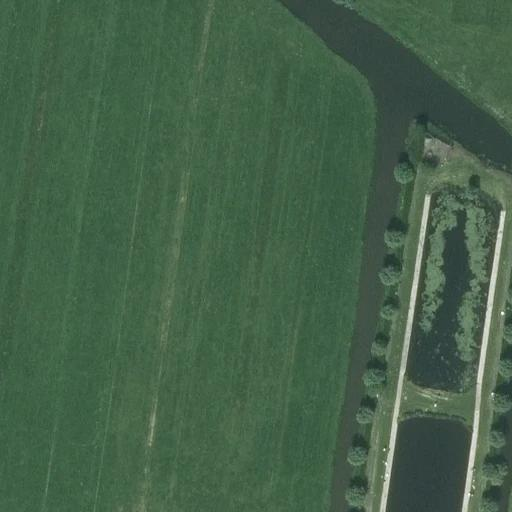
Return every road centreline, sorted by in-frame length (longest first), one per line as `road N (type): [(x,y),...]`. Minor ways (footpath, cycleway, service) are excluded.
road 1 (track): [(147,511),(149,409),(221,0)]
road 2 (track): [(511,103),(378,0)]
